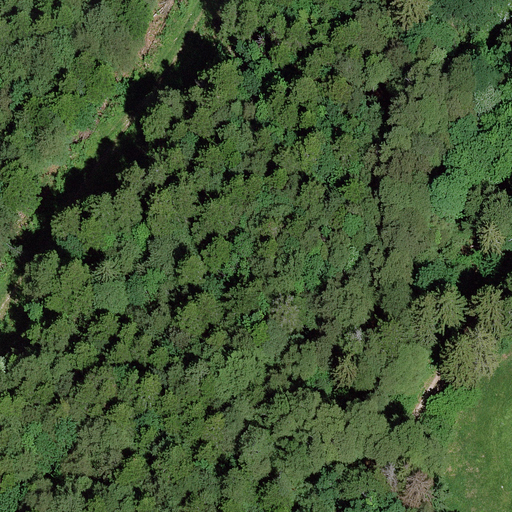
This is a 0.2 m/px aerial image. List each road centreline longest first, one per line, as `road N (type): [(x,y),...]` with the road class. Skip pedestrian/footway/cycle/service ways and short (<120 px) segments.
road 1 (track): [(204,0),(0,298)]
road 2 (track): [(511,276),(353,511)]
